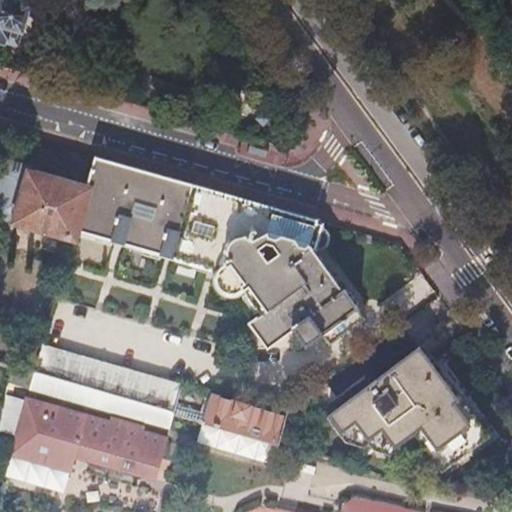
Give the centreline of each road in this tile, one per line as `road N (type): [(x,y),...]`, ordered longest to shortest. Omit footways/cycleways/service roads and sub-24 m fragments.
road 1 (residential): [(297,183),(0,97)]
road 2 (secondary): [(468,231),(302,0)]
road 3 (secondary): [(428,221),(511,337)]
road 4 (secondary): [(266,0),(350,115)]
road 5 (residential): [(428,221),(297,183)]
road 6 (secondary): [(350,115),(428,221)]
